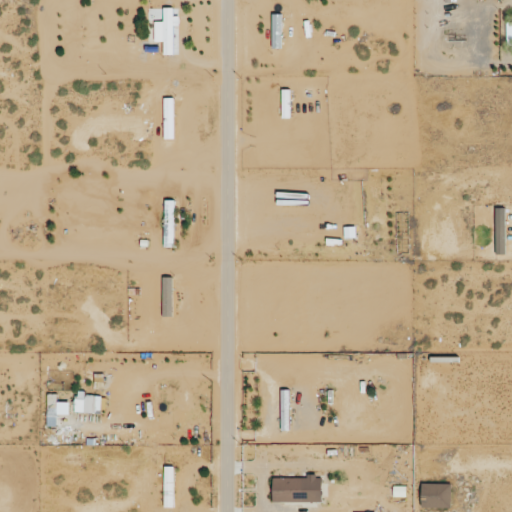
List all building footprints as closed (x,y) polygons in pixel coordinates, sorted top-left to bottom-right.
[(272,14),(272,49),(282,49),(282,14),(272,14)] [(282,118),(290,118),(290,90),(282,90),(282,118)] [(509,197),(491,197),(491,234),(509,234),(509,197)] [(281,249),(291,249),(291,202),(281,202),(281,249)] [(282,430),(292,430),(292,390),(282,390),(282,430)] [(164,465),(164,500),(172,500),(172,465),(164,465)] [(273,503),(302,503),(302,478),(273,478),(273,503)]
